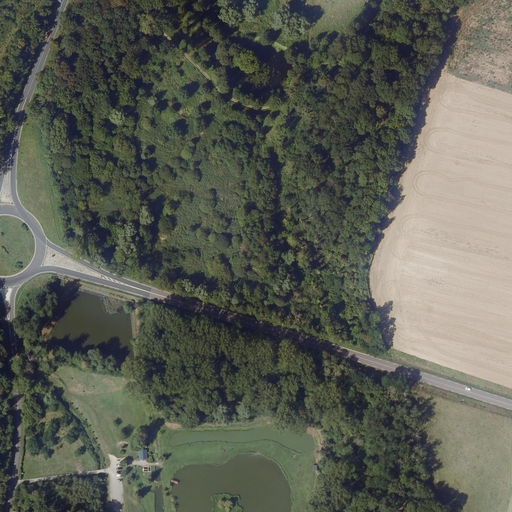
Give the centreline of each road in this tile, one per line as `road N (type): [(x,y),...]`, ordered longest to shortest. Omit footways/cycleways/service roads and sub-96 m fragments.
road 1 (primary): [(511,404),(159,295)]
road 2 (track): [(143,0),(217,89),(256,111),(284,107),(306,66),(415,0)]
road 3 (secondary): [(6,511),(18,426),(11,337)]
road 4 (primary): [(24,276),(53,269),(159,295)]
road 5 (primary): [(159,295),(39,237)]
